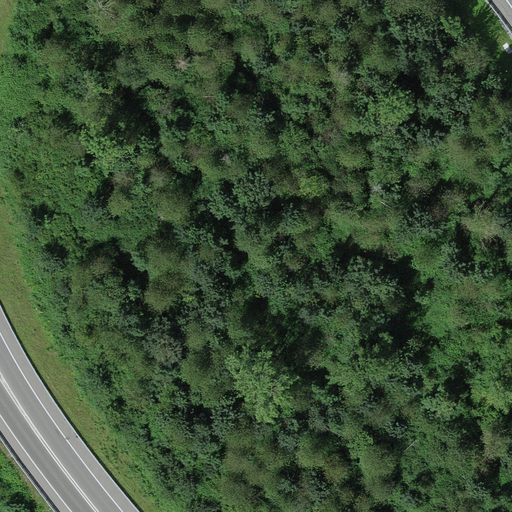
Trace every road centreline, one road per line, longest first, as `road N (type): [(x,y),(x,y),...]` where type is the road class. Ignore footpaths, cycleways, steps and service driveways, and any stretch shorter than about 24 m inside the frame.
road 1 (motorway): [(111,511),(0,351)]
road 2 (motorway): [(0,395),(84,511)]
